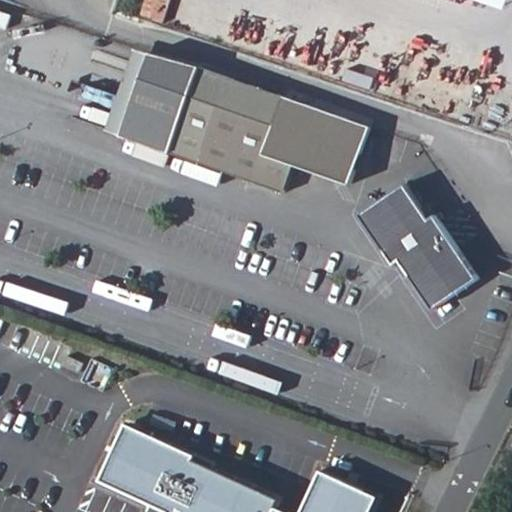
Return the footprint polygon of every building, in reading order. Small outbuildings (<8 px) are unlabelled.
[(147,0),(143,13),(166,20),(172,0),(147,0)] [(0,6),(0,23),(10,26),(14,11),(0,6)] [(200,65),(138,48),(109,131),(171,152),(175,141),(200,65)] [(352,182),(372,122),(200,65),(175,141),(290,181),(297,163),(352,182)] [(286,191),(290,181),(175,141),(171,152),(286,191)] [(410,180),(365,211),(399,261),(405,257),(415,272),(439,307),(484,276),(440,212),(435,215),(410,180)] [(405,257),(399,261),(409,276),(415,272),(405,257)] [(86,362),(69,355),(66,365),(83,371),(86,362)] [(156,434),(127,420),(100,477),(152,502),(148,511),(151,511),(372,511),(379,497),(322,470),(312,490),(301,511),(287,511),(277,507),(282,498),(214,466),(215,462),(156,434)]
